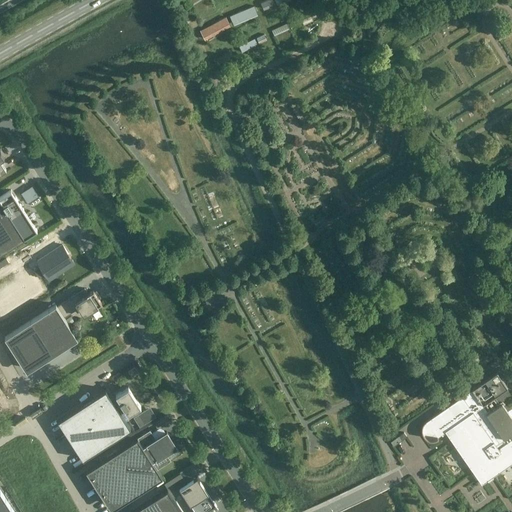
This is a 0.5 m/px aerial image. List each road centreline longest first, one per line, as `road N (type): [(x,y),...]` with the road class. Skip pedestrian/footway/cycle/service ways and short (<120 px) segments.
road 1 (unclassified): [(150,341),(12,127),(0,122)]
road 2 (unclassified): [(259,511),(150,341)]
road 3 (unclassified): [(33,416),(150,341)]
